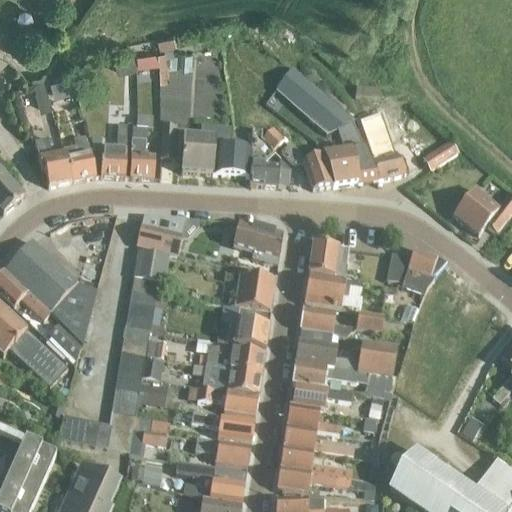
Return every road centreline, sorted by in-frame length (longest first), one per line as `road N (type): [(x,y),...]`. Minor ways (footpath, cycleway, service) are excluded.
road 1 (residential): [(0,246),(41,213),(89,198),(300,209)]
road 2 (residential): [(300,209),(257,511)]
road 3 (residential): [(511,301),(415,227),(300,209)]
